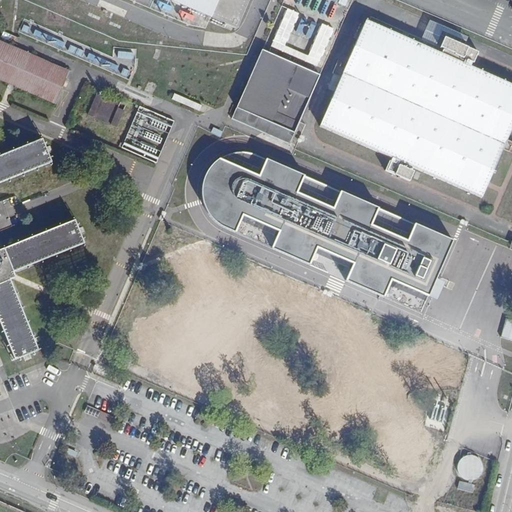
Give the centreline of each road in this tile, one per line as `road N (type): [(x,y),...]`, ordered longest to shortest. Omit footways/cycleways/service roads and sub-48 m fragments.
road 1 (unknown): [(78,378),(386,511)]
road 2 (unknown): [(90,433),(282,511)]
road 3 (unknown): [(0,33),(188,118)]
road 4 (unknown): [(494,348),(426,511)]
road 5 (unknown): [(177,511),(97,473),(90,433)]
